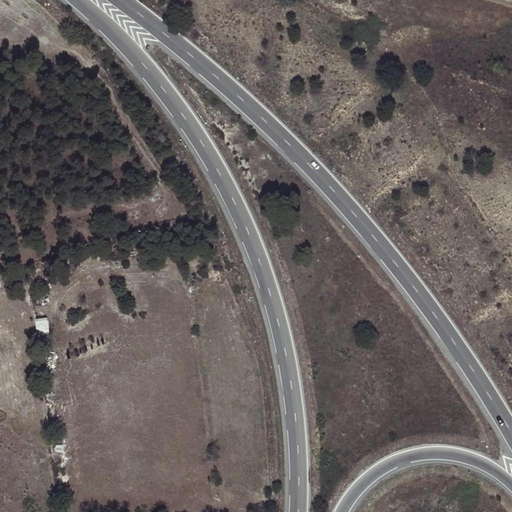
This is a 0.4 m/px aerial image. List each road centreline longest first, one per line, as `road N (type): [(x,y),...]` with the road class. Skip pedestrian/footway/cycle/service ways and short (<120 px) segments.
road 1 (motorway): [(121,0),(321,177),(448,331),(511,429)]
road 2 (motorway): [(80,0),(129,47),(181,116),(255,253),(290,375),(296,511)]
road 3 (motorway): [(342,511),(360,483),(406,457),(457,455),(511,483)]
